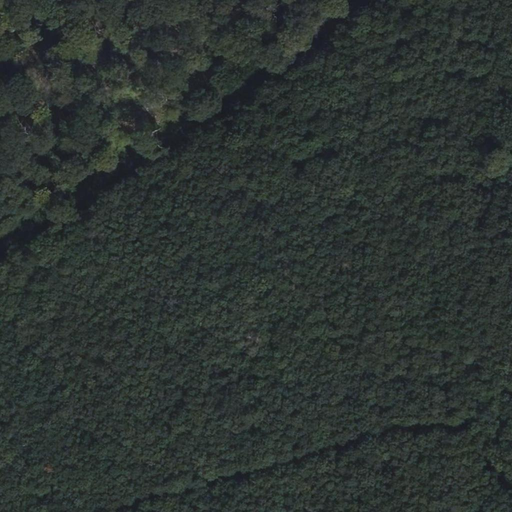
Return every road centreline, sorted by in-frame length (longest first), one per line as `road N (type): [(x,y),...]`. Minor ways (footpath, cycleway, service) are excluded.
road 1 (track): [(0,256),(374,0)]
road 2 (unknown): [(113,511),(381,435),(511,420)]
